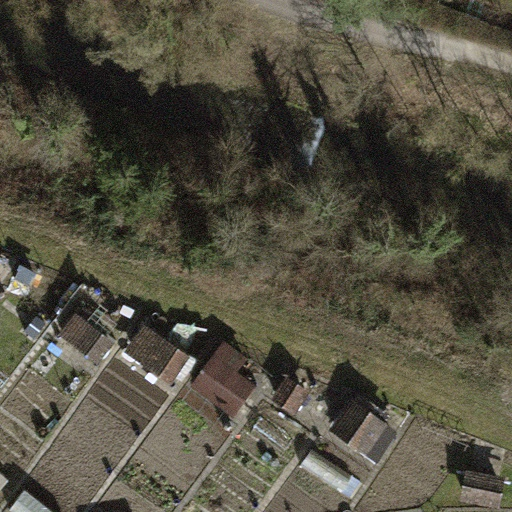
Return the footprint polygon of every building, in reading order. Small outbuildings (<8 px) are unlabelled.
[(91,371),(111,345),(80,322),(60,347),(91,371)] [(196,361),(149,329),(126,363),(174,394),(196,361)] [(200,382),(239,407),(256,380),(217,355),(200,382)] [(316,391),(297,377),(281,399),(300,413),(316,391)] [(140,441),(95,407),(80,427),(125,461),(140,441)] [(511,475),(474,471),(469,505),(511,510),(511,475)]
